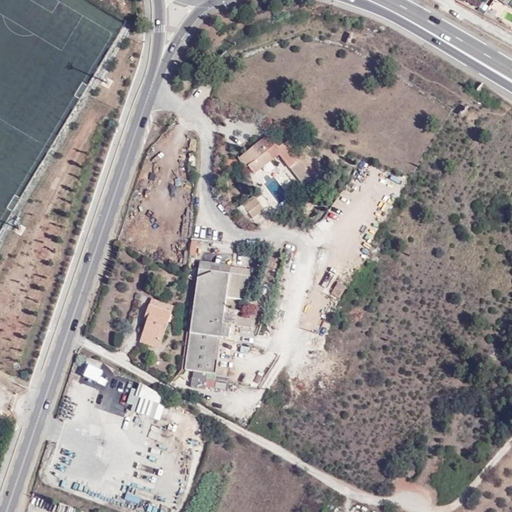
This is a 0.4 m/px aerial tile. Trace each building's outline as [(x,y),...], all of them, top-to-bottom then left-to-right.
[(494,1),(490,7),(495,10),(499,4),(494,1)] [(482,12),(486,7),(480,3),(477,9),(482,12)] [(277,147),(269,136),(244,155),(251,165),(249,167),(254,174),(281,153),(304,185),(313,179),(310,175),(314,172),(306,159),(301,163),(300,161),(285,142),(277,147)] [(249,167),(251,165),(244,155),(240,158),(247,168),(249,167)] [(279,203),(288,199),(282,187),(273,192),(279,203)] [(255,198),(243,207),(253,218),(265,209),(255,198)] [(246,301),(248,285),(250,270),(221,266),(220,273),(199,270),(186,370),(195,371),(195,378),(192,378),(191,387),(206,390),(208,380),(206,379),(207,373),(217,375),(222,337),(229,338),(230,325),(250,328),(251,321),(233,317),(233,315),(224,314),(227,298),(246,301)] [(257,286),(260,271),(250,270),(248,285),(257,286)] [(346,287),(339,282),(332,294),(340,299),(346,287)] [(172,314),(149,306),(146,316),(149,317),(148,321),(141,342),(160,349),(172,314)] [(127,410),(161,419),(165,403),(161,402),(163,391),(134,383),(127,410)] [(123,393),(97,388),(94,406),(120,410),(123,393)]
